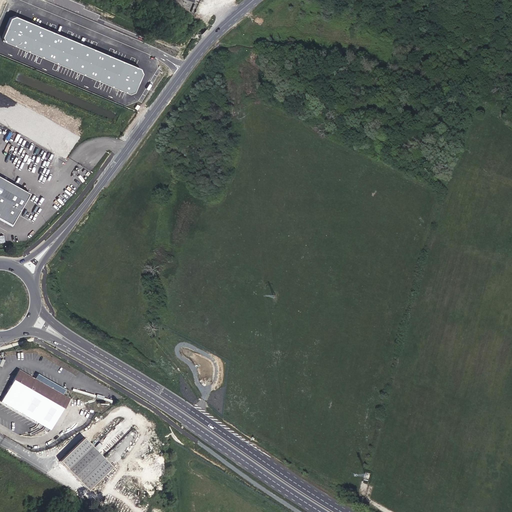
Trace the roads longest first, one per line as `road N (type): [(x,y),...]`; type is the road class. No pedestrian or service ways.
road 1 (primary): [(342,511),(50,320),(37,299)]
road 2 (primary): [(21,330),(112,374),(320,511)]
road 3 (unclassified): [(37,340),(151,407),(298,511)]
road 4 (tertiary): [(62,232),(201,48),(253,0)]
